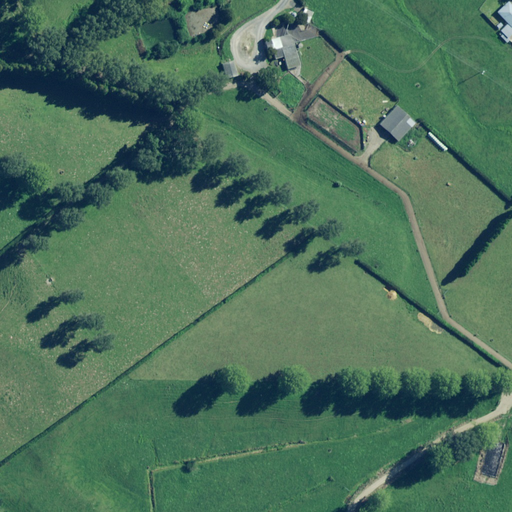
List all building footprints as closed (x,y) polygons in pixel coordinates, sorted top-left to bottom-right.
[(506,24),(510,27),(511,25),(511,7),(507,2),(496,13),(506,24)] [(312,13),(306,10),(301,21),(307,23),(312,13)] [(511,29),(510,27),(506,24),(499,31),(506,39),(511,32),(511,29)] [(289,35),(264,42),(266,50),(271,49),(274,60),(283,58),(286,70),(300,66),(294,45),(292,46),(289,35)] [(232,62),(221,65),(225,80),(237,76),(232,62)] [(396,107),(379,125),(397,142),(414,124),(396,107)]
